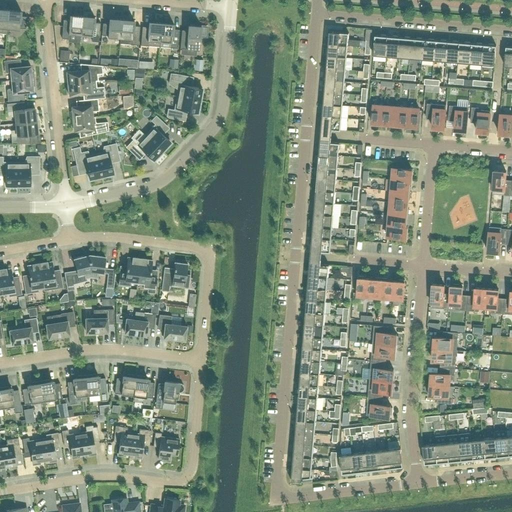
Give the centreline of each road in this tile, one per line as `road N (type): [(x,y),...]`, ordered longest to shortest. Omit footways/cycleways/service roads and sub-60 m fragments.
road 1 (residential): [(316,12),(276,492),(288,498),(417,483)]
road 2 (tertiary): [(229,6),(214,126),(148,187),(65,205)]
road 3 (residential): [(68,240),(112,236),(210,248),(200,359)]
road 4 (residential): [(417,483),(411,397),(422,267)]
road 5 (residential): [(65,205),(46,0)]
road 6 (residential): [(0,363),(105,349),(200,359)]
road 7 (residential): [(511,29),(316,12)]
road 8 (residential): [(0,491),(94,475),(179,482)]
road 9 (residential): [(200,359),(190,473),(179,482)]
road 10 (residential): [(422,267),(433,143)]
